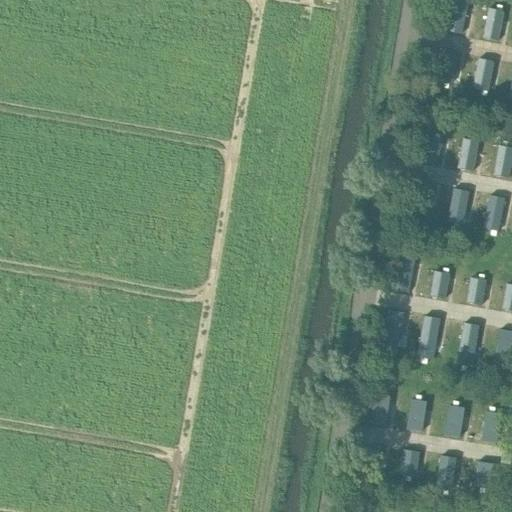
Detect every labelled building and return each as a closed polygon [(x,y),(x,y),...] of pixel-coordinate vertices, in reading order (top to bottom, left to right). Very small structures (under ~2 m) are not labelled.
[(466,0),(449,0),(443,32),(459,35),(466,0)] [(503,8),(487,5),(481,37),(496,41),(503,8)] [(459,55),(443,52),(437,84),(453,87),(459,55)] [(495,60),(479,57),(472,90),(488,93),(495,60)] [(441,135),(425,132),(419,164),(435,167),(441,135)] [(476,140),(461,137),(454,170),(470,173),(476,140)] [(511,152),(511,146),(497,144),(491,177),(507,180),(511,152)] [(432,182),(416,179),(410,211),(426,214),(432,182)] [(468,187),(452,184),(446,217),(461,220),(468,187)] [(505,194),(489,191),(483,224),(499,227),(505,194)] [(416,264),(400,261),(394,293),(410,296),(416,264)] [(452,268),(436,265),(429,298),(445,302),(452,268)] [(488,275),(472,272),(466,306),(482,309),(488,275)] [(511,280),(508,280),(502,313),(511,314),(511,280)] [(405,317),(389,314),(383,346),(399,349),(405,317)] [(441,322),(425,319),(419,352),(434,355),(441,322)] [(478,329),(462,326),(455,359),(471,362),(478,329)] [(511,344),(511,335),(497,333),(492,367),(507,369),(511,344)] [(390,393),(374,390),(368,422),(384,425),(390,393)] [(426,398),(410,395),(403,428),(419,431),(426,398)] [(462,405),(446,402),(440,435),(456,438),(462,405)] [(498,412),(482,409),(476,442),(492,445),(498,412)] [(384,442),(368,439),(362,471),(378,474),(384,442)] [(420,446),(404,443),(398,476),(413,479),(420,446)] [(457,453),(441,450),(435,484),(451,487),(457,453)] [(493,460),(477,457),(471,491),(487,494),(493,460)]
